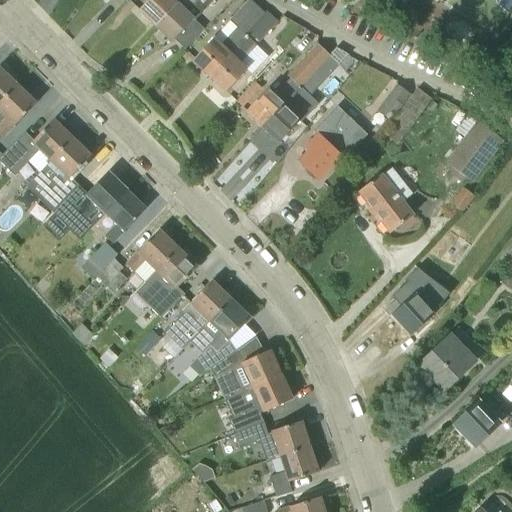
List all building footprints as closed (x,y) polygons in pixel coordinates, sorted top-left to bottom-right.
[(156,27),(181,0),(149,0),(139,11),(156,27)] [(186,13),(198,0),(181,0),(156,27),(172,42),(177,37),(187,47),(203,29),(193,20),(186,13)] [(193,62),(209,77),(245,39),(264,15),(249,2),(231,21),(238,28),(224,43),(217,36),(193,62)] [(245,39),(209,77),(226,93),(246,71),(239,63),(255,46),(277,23),(266,13),(264,15),(245,39)] [(310,78),(330,57),(329,56),(318,45),(288,77),(291,80),(277,94),(270,87),(246,112),(263,128),(300,90),(310,78)] [(330,57),(339,65),(348,55),(336,48),(329,56),(330,57)] [(0,104),(17,86),(0,69),(0,104)] [(36,104),(17,86),(0,104),(0,113),(6,119),(0,125),(0,135),(3,139),(36,104)] [(390,122),(409,95),(397,86),(377,112),(390,122)] [(397,146),(406,133),(431,100),(417,89),(382,135),(397,146)] [(300,90),(263,128),(279,143),(316,105),(308,98),(300,90)] [(367,136),(336,107),(312,133),(316,137),(308,147),(311,150),(299,163),(318,180),(341,156),(344,160),(367,136)] [(0,163),(12,175),(26,161),(29,163),(40,152),(50,162),(72,139),(53,121),(33,142),(25,134),(0,159),(0,163)] [(472,183),(503,142),(478,123),(447,164),(454,170),(451,174),(462,182),(465,178),(472,183)] [(54,195),(91,157),(72,139),(50,162),(27,186),(46,204),(40,209),(49,218),(57,209),(63,203),(54,195)] [(412,195),(392,168),(360,193),(362,196),(367,202),(370,206),(381,220),(383,223),(389,230),(391,233),(412,216),(402,203),(412,195)] [(127,192),(108,174),(75,208),(83,216),(88,212),(98,222),(105,214),(127,192)] [(461,212),(473,196),(463,189),(452,205),(461,212)] [(146,210),(127,192),(105,214),(116,224),(104,236),(113,244),(146,210)] [(178,250),(159,231),(126,266),(133,273),(135,274),(146,262),(156,272),(178,250)] [(511,269),(511,243),(500,260),(511,269)] [(89,260),(101,273),(101,274),(114,260),(117,257),(104,244),(89,260)] [(197,268),(178,250),(156,272),(168,283),(156,295),(164,303),(197,268)] [(114,260),(101,274),(101,273),(97,278),(112,294),(126,280),(119,273),(123,269),(114,260)] [(425,286),(435,277),(425,266),(408,281),(417,292),(391,315),(411,337),(442,308),(425,286)] [(511,269),(501,283),(511,290),(511,269)] [(172,323),(183,333),(191,342),(211,321),(231,300),(212,282),(172,323)] [(236,351),(229,341),(250,319),(231,300),(211,321),(191,342),(184,348),(186,350),(191,345),(200,353),(188,367),(199,377),(236,351)] [(161,341),(151,331),(143,339),(152,349),(161,341)] [(451,337),(450,336),(419,366),(444,392),(475,363),(474,362),(474,363),(450,338),(451,337)] [(226,373),(236,395),(252,388),(281,375),(270,351),(243,363),(237,351),(236,351),(210,371),(214,378),(226,373)] [(115,361),(107,353),(100,360),(108,368),(115,361)] [(281,375),(252,388),(236,395),(244,412),(231,417),(232,420),(230,421),(236,435),(246,431),(246,430),(263,423),(260,414),(292,400),(281,375)] [(505,419),(486,397),(454,425),(475,447),(505,419)] [(301,422),(257,438),(260,448),(275,443),(280,456),(309,446),(301,422)] [(309,446),(280,456),(285,473),(270,477),(273,488),(289,483),(318,473),(309,446)] [(273,488),(276,498),(292,493),(289,483),(273,488)] [(324,511),(320,498),(274,511),(324,511)] [(266,511),(263,501),(241,509),(242,511),(266,511)]
